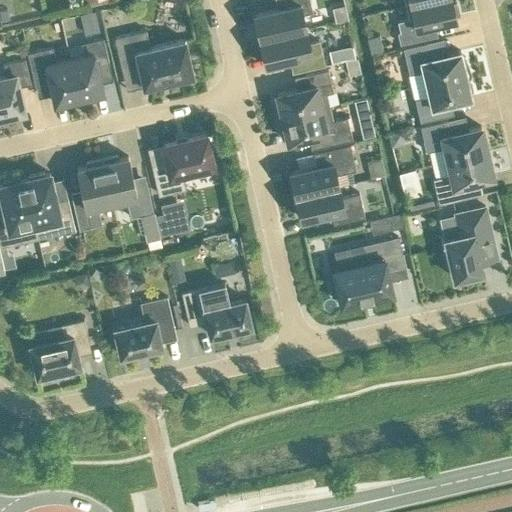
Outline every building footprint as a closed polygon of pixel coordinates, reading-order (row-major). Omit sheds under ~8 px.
[(253,12),(259,38),(306,27),(303,12),(312,10),(309,0),(282,0),(284,5),(253,12)] [(451,0),(422,0),(405,4),(408,16),(397,19),(399,30),(397,30),(399,42),(430,35),(427,24),(455,17),(455,14),(459,13),(456,1),(452,2),(451,0)] [(5,20),(11,19),(8,7),(2,9),(5,20)] [(99,24),(95,9),(80,12),(84,27),(99,24)] [(306,27),(259,38),(265,63),(295,56),(298,69),(324,63),(319,39),(309,41),(306,27)] [(140,72),(143,84),(162,79),(162,80),(173,77),(192,72),(184,37),(149,45),(145,28),(114,35),(123,76),(140,72)] [(382,49),(379,33),(366,36),(370,52),(382,49)] [(83,53),(69,56),(78,95),(82,94),(83,98),(100,94),(99,91),(102,90),(96,63),(108,60),(102,36),(80,41),(83,53)] [(423,69),(426,81),(465,72),(464,68),(466,64),(464,55),(460,53),(460,49),(429,56),(426,40),(402,46),(408,72),(423,69)] [(78,95),(69,56),(55,59),(52,45),(27,50),(33,78),(48,74),(54,101),(58,100),(58,103),(75,99),(74,96),(78,95)] [(6,74),(0,75),(0,111),(1,114),(5,113),(6,116),(19,113),(19,110),(24,109),(18,84),(30,81),(24,56),(3,61),(6,74)] [(281,111),(281,115),(328,104),(325,91),(332,90),(327,67),(304,73),(306,84),(276,91),(277,95),(272,96),(276,112),(281,111)] [(465,72),(426,81),(429,94),(414,97),(419,120),(443,114),(440,103),(470,96),(469,92),(472,88),(470,79),(466,77),(465,72)] [(328,104),(281,115),(283,120),(278,121),(282,137),(287,136),(288,140),(318,133),(321,145),(352,137),(347,115),(332,118),(328,104)] [(369,115),(358,118),(362,135),(373,133),(369,115)] [(444,145),(447,158),(486,149),(480,124),(450,131),(447,118),(419,124),(425,150),(444,145)] [(151,161),(159,192),(184,186),(181,171),(213,163),(206,132),(162,142),(166,158),(151,161)] [(290,170),(295,194),(338,184),(335,172),(355,168),(349,142),(313,151),(315,161),(313,165),(290,170)] [(486,149),(447,158),(450,172),(431,176),(437,202),(465,196),(462,182),(492,175),(486,149)] [(159,236),(154,210),(153,210),(146,180),(134,182),(127,154),(117,157),(116,153),(101,156),(111,200),(126,197),(130,215),(140,213),(146,239),(159,236)] [(111,200),(101,156),(86,160),(87,164),(77,166),(83,194),(71,197),(78,227),(101,222),(97,203),(111,200)] [(384,171),(380,156),(367,159),(371,174),(384,171)] [(28,175),(24,177),(37,236),(75,228),(67,197),(56,199),(49,171),(44,172),(44,169),(28,173),(28,175)] [(0,244),(37,236),(24,177),(19,178),(18,175),(2,179),(3,181),(0,182),(0,189),(5,211),(0,212),(0,244)] [(338,184),(295,194),(300,217),(330,210),(333,222),(364,215),(358,191),(341,195),(338,184)] [(189,226),(183,197),(160,202),(162,211),(155,213),(160,232),(189,226)] [(455,213),(439,216),(444,236),(453,276),(464,273),(467,276),(477,273),(479,270),(483,269),(480,259),(496,255),(492,236),(484,204),(454,211),(455,213)] [(387,214),(389,223),(403,220),(400,211),(387,214)] [(328,275),(332,293),(338,291),(341,302),(363,297),(369,296),(369,295),(392,290),(387,269),(404,265),(397,235),(362,243),(366,260),(333,267),(334,274),(328,275)] [(180,255),(167,258),(170,271),(183,268),(180,255)] [(85,275),(69,279),(75,306),(91,302),(85,275)] [(244,298),(245,298),(244,296),(243,297),(227,301),(223,281),(181,290),(189,324),(207,319),(209,331),(209,333),(211,332),(249,323),(251,323),(250,321),(250,322),(244,298)] [(140,300),(144,319),(114,326),(120,353),(161,344),(160,339),(175,335),(166,294),(140,300)] [(63,335),(30,343),(33,355),(29,356),(32,370),(36,369),(36,371),(36,373),(38,373),(38,372),(78,363),(80,363),(80,361),(79,361),(76,346),(89,343),(84,317),(61,323),(63,335)]
